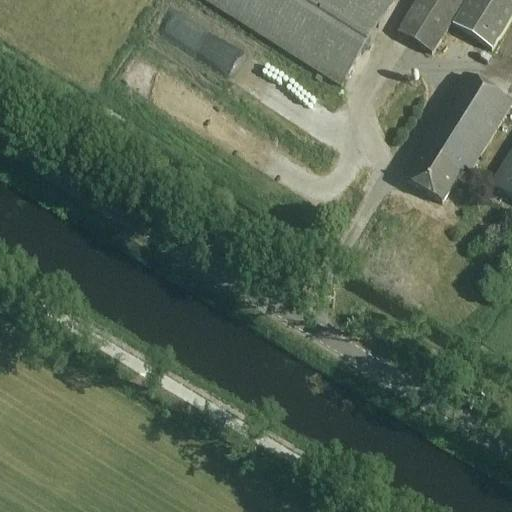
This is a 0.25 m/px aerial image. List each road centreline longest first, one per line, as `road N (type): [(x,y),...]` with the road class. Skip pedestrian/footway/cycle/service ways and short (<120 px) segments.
road 1 (tertiary): [(511,448),(0,137)]
road 2 (unclassified): [(385,511),(0,279)]
